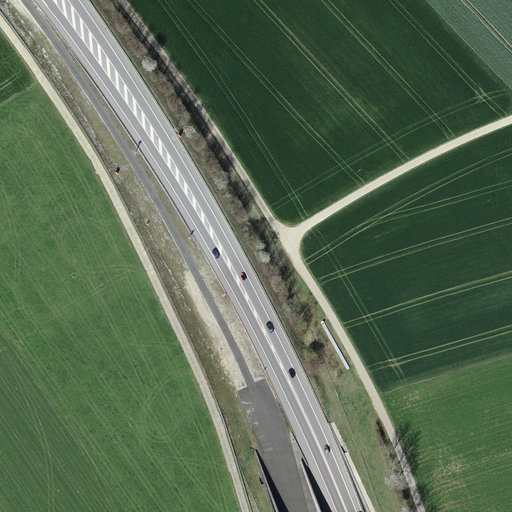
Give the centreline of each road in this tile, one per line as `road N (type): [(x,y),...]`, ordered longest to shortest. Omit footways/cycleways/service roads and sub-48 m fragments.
road 1 (track): [(0,21),(70,121),(145,259),(216,417),(246,511)]
road 2 (trunk): [(45,0),(160,162),(284,373)]
road 3 (trunk): [(284,373),(202,201),(73,0)]
road 4 (track): [(287,239),(363,377),(421,511)]
road 5 (track): [(287,239),(119,0)]
road 6 (track): [(511,120),(354,195),(287,239)]
road 7 (trunk): [(284,373),(346,511)]
